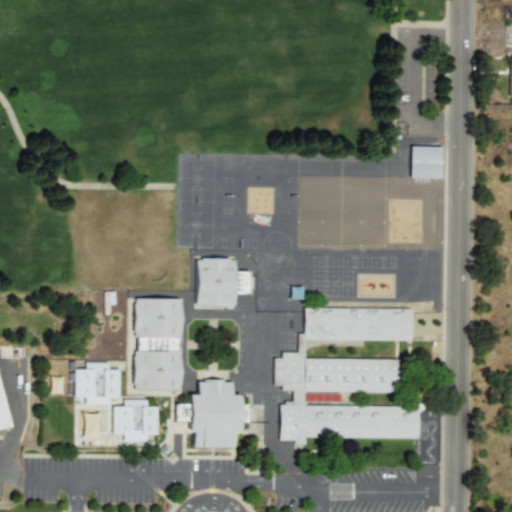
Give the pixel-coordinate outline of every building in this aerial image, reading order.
[(408,146),(439,147),(438,178),(408,178),(408,146)] [(195,258),(233,259),(232,307),(195,307),(195,258)] [(131,298),(179,298),(179,389),(130,389),(131,298)] [(413,309),(413,340),(306,339),(306,308),(413,309)] [(301,352),(301,358),(397,359),(396,392),(301,391),(301,405),(417,406),(416,438),(277,437),(278,405),(291,405),(291,390),(280,390),(280,384),(272,384),(272,357),(280,357),(280,352),(301,352)] [(107,361),(82,361),(81,371),(72,371),(71,395),(81,395),(81,404),(106,404),(106,397),(117,397),(117,371),(107,371),(107,361)] [(191,446),(191,431),(187,431),(187,394),(196,394),(196,381),(230,382),(230,394),(238,394),(238,432),(232,432),(232,446),(191,446)] [(145,399),(120,399),(120,407),(109,407),(109,433),(119,433),(119,441),(145,441),(145,433),(155,433),(155,407),(145,407),(145,399)] [(172,421),(185,421),(185,404),(172,404),(172,421)]
